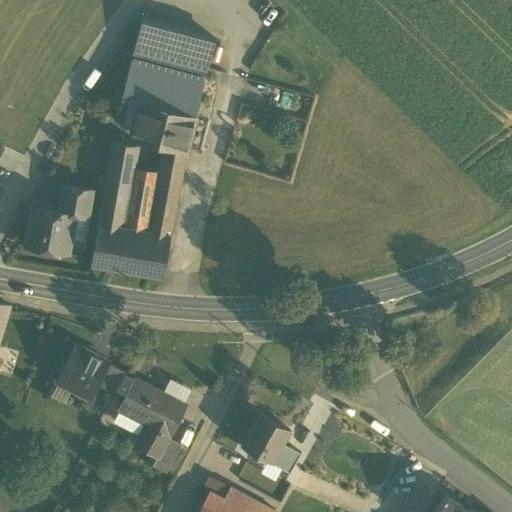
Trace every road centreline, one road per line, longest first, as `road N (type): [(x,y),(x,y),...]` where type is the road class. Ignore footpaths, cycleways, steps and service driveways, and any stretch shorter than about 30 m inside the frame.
road 1 (tertiary): [(0,277),(146,304),(263,310)]
road 2 (track): [(137,0),(78,84),(0,227)]
road 3 (residential): [(511,502),(421,430),(363,296)]
road 4 (residential): [(167,511),(263,310)]
road 5 (tertiary): [(363,296),(437,274),(511,238)]
